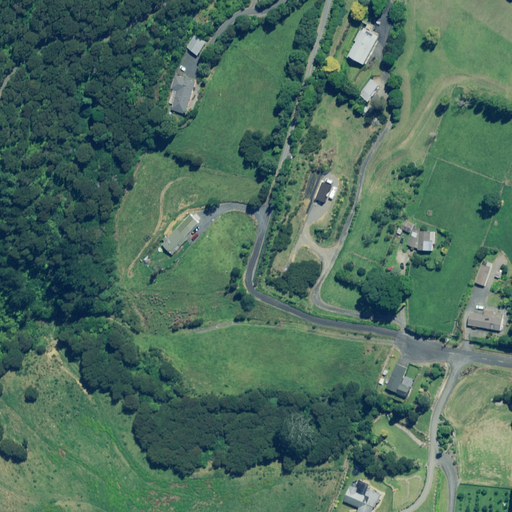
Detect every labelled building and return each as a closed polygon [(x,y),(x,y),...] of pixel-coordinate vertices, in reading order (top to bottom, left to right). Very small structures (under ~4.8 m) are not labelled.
[(381,37),(365,29),(350,56),(367,65),(381,37)] [(205,45),(192,36),(184,47),(198,56),(205,45)] [(196,81),(173,75),(169,90),(176,92),(171,110),(188,114),(196,81)] [(374,98),(364,91),(360,96),(370,104),(374,98)] [(414,225),(405,221),(402,230),(411,233),(414,225)] [(192,230),(184,222),(163,245),(174,256),(189,241),(185,237),(192,230)] [(420,250),(420,235),(414,232),(408,245),(419,249),(418,250),(420,250)] [(420,235),(420,250),(434,252),(437,234),(421,232),(420,235)] [(492,268),(483,265),(476,283),(485,286),(492,268)] [(505,320),(471,314),(469,325),(502,332),(505,320)] [(399,394),(403,385),(409,369),(398,365),(388,389),(399,394)] [(403,385),(399,394),(410,398),(413,390),(403,385)] [(362,484),(352,480),(344,501),(360,507),(358,511),(373,511),(376,506),(378,506),(383,494),(368,487),(369,483),(363,481),(362,484)]
